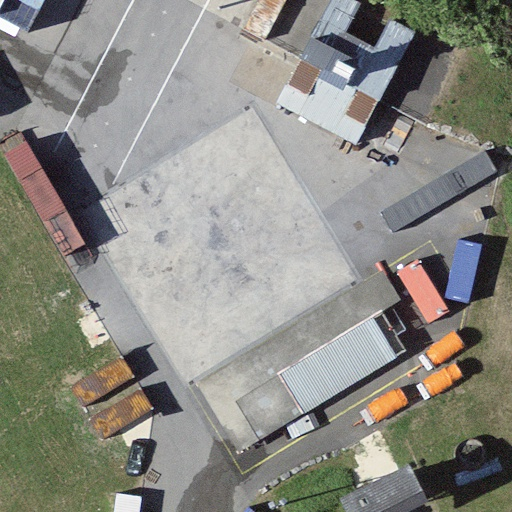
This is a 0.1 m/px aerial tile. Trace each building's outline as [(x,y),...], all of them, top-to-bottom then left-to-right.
[(0,0),(0,13),(36,33),(54,0),(0,0)] [(294,0),(267,0),(255,23),(276,34),(294,0)] [(390,95),(435,112),(463,39),(357,0),(333,0),(294,106),(374,136),(390,95)] [(511,165),(422,137),(415,159),(511,189),(511,165)] [(27,142),(8,153),(67,255),(86,244),(27,142)] [(511,213),(511,200),(412,170),(405,192),(509,224),(511,213)] [(389,263),(203,376),(247,449),(410,350),(387,312),(411,297),(389,263)] [(150,393),(125,350),(73,380),(99,423),(150,393)] [(400,511),(434,494),(415,458),(349,493),(358,511),(400,511)]
